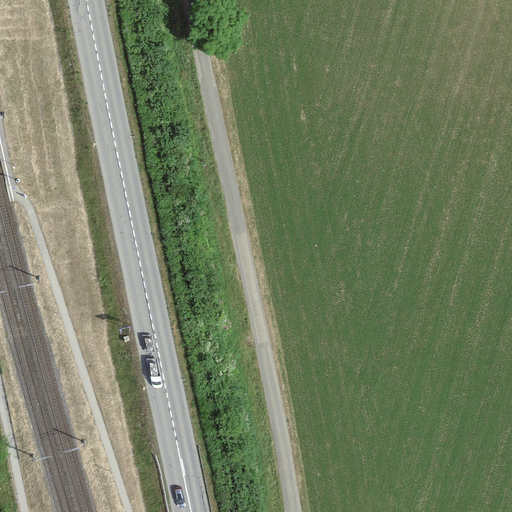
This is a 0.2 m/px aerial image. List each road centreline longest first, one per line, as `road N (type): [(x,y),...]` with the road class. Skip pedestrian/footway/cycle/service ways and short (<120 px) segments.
road 1 (primary): [(86,0),(191,511)]
road 2 (unclassified): [(194,0),(291,511)]
